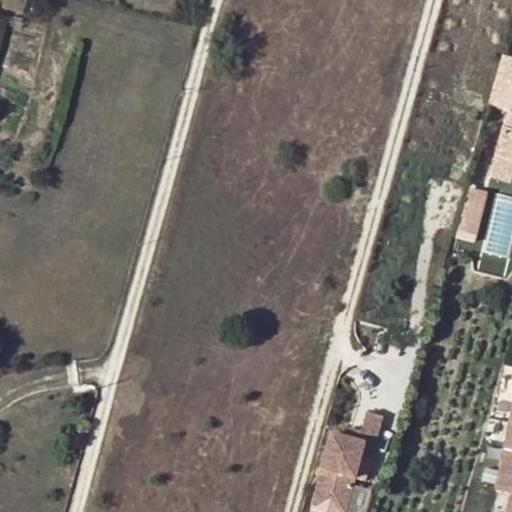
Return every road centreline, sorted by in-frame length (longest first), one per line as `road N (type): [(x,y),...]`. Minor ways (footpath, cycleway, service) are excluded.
road 1 (residential): [(293,511),(434,0)]
road 2 (residential): [(77,511),(218,0)]
